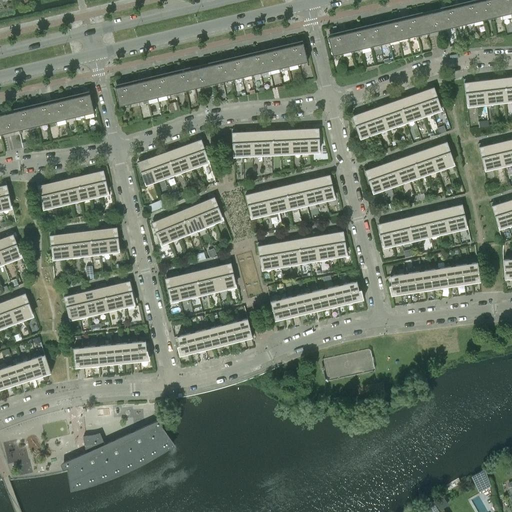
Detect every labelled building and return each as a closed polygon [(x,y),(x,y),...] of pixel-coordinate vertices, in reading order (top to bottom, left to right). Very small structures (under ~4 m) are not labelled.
[(511,0),(462,0),(463,2),(454,4),(454,1),(444,3),(445,6),(440,7),(440,10),(423,14),(422,12),(417,13),(416,9),(406,12),(407,15),(403,16),(398,17),(397,14),(388,16),(388,20),(384,21),(379,22),(379,18),(369,21),(370,24),(365,25),(361,26),(360,23),(350,25),(351,28),(342,31),(341,27),(332,29),(332,33),(327,34),(328,37),(332,55),(511,12),(511,0)] [(174,67),(175,70),(166,72),(165,69),(156,71),(156,75),(147,77),(147,73),(137,76),(138,79),(129,81),(128,78),(118,80),(119,83),(114,85),(119,106),(307,61),(302,40),(297,41),(296,38),(287,40),(287,44),(278,46),(278,42),(268,45),(269,48),(260,50),(259,47),(249,49),(250,52),(246,53),(241,55),(240,51),(231,53),(231,57),(222,59),(222,56),(212,58),(213,61),(208,62),(208,65),(190,69),(190,67),(185,68),(184,64),(174,67)] [(497,75),(497,78),(493,79),(495,101),(505,99),(502,74),(497,75)] [(511,79),(511,77),(507,77),(507,74),(502,74),(505,99),(511,98),(511,79)] [(493,79),(488,79),(488,76),(483,77),(486,102),(495,101),(493,79)] [(478,77),(478,81),(473,81),(474,84),(476,103),(486,102),(483,77),(478,77)] [(476,103),(474,84),(473,81),(469,82),(468,78),(463,79),(466,104),(476,103)] [(427,85),(428,89),(424,90),(425,92),(431,111),(441,107),(432,83),(427,85)] [(14,111),(2,114),(0,114),(0,134),(94,112),(89,91),(84,92),(83,88),(73,91),(74,94),(65,96),(64,93),(55,95),(56,99),(46,101),(46,97),(36,100),(37,103),(28,105),(27,102),(17,104),(18,107),(13,109),(14,111)] [(431,111),(425,92),(424,90),(420,92),(419,88),(414,90),(422,114),(431,111)] [(422,114),(414,90),(409,92),(410,95),(406,96),(413,117),(422,114)] [(413,117),(406,96),(402,98),(400,95),(396,96),(404,120),(413,117)] [(404,120),(396,96),(391,98),(392,101),(388,103),(389,105),(395,124),(404,120)] [(395,124),(389,105),(388,103),(384,104),(382,101),(378,103),(386,127),(395,124)] [(373,104),(374,108),(370,109),(371,112),(377,130),(386,127),(378,103),(373,104)] [(377,130),(371,112),(370,109),(365,111),(364,107),(360,109),(368,133),(377,130)] [(355,111),(356,114),(351,116),(358,136),(368,133),(360,109),(355,111)] [(294,125),(289,126),(290,151),(300,151),(299,129),(294,129),(294,125)] [(303,125),(304,128),(299,129),(300,151),(310,150),(308,125),(303,125)] [(313,125),(308,125),(310,150),(319,150),(319,128),(314,128),(313,125)] [(275,126),(270,127),(271,152),(281,152),(280,130),(275,130),(275,126)] [(284,129),(280,130),(281,152),(290,151),(289,126),(284,126),(284,129)] [(256,127),(251,128),(252,153),(262,153),(261,131),(256,131),(256,127)] [(265,130),(261,131),(262,153),(271,152),(270,127),(265,127),(265,130)] [(241,132),(237,132),(237,128),(231,129),(232,154),(243,153),(241,132)] [(246,128),(246,131),(241,132),(243,153),(252,153),(251,128),(246,128)] [(195,137),(196,141),(191,142),(199,163),(208,159),(200,136),(195,137)] [(454,162),(445,138),(440,140),(441,143),(437,145),(438,147),(444,165),(454,162)] [(507,140),(502,141),(502,138),(497,139),(503,164),(511,161),(507,142),(507,140)] [(492,140),(493,143),(488,144),(489,147),(493,166),(503,164),(497,139),(492,140)] [(191,142),(187,144),(186,141),(181,142),(190,166),(199,163),(191,142)] [(190,166),(181,142),(177,144),(178,147),(173,149),(181,169),(190,166)] [(493,166),(489,147),(488,144),(484,146),(483,142),(478,143),(483,168),(493,166)] [(444,165),(438,147),(437,145),(433,146),(431,143),(427,145),(435,168),(444,165)] [(422,146),(423,149),(419,151),(420,153),(426,172),(435,168),(427,145),(422,146)] [(173,149),(169,150),(168,147),(163,149),(172,173),(181,169),(173,149)] [(159,150),(160,154),(155,155),(163,176),(172,173),(163,149),(159,150)] [(426,172),(420,153),(419,151),(415,153),(413,149),(409,151),(417,175),(426,172)] [(417,175),(409,151),(404,153),(405,156),(401,157),(408,178),(417,175)] [(155,155),(151,157),(150,154),(145,155),(154,179),(163,176),(155,155)] [(140,157),(142,160),(137,162),(144,183),(154,179),(145,155),(140,157)] [(401,157),(396,159),(395,156),(391,157),(399,181),(408,178),(401,157)] [(399,181),(391,157),(386,159),(387,162),(383,164),(383,166),(390,184),(399,181)] [(383,164),(378,165),(377,162),(372,164),(381,188),(390,184),(383,166),(383,164)] [(381,188),(372,164),(368,165),(369,168),(364,170),(371,191),(381,188)] [(103,170),(98,171),(98,168),(93,169),(99,193),(108,191),(103,170)] [(99,193),(93,169),(88,170),(89,173),(84,174),(89,196),(99,193)] [(84,174),(80,175),(79,172),(74,173),(80,198),(89,196),(84,174)] [(330,174),(325,175),(324,172),(319,173),(325,198),(335,196),(330,177),(330,174)] [(80,198),(74,173),(69,174),(70,178),(66,179),(71,200),(80,198)] [(325,198),(319,173),(314,174),(315,178),(311,179),(316,200),(325,198)] [(66,179),(61,180),(60,176),(55,177),(61,202),(71,200),(66,179)] [(305,176),(300,178),(306,202),(316,200),(311,179),(306,180),(305,176)] [(51,179),(51,182),(47,183),(52,204),(61,202),(55,177),(51,179)] [(306,202),(300,178),(296,179),(296,182),(292,183),(297,205),(306,202)] [(1,182),(1,185),(0,185),(0,199),(2,208),(12,205),(6,181),(1,182)] [(47,183),(42,184),(42,181),(36,182),(42,207),(52,204),(47,183)] [(292,183),(287,184),(287,181),(282,182),(288,207),(297,205),(292,183)] [(277,183),(278,187),(273,188),(278,209),(288,207),(282,182),(277,183)] [(273,188),(269,189),(268,185),(263,186),(269,211),(278,209),(273,188)] [(269,211),(263,186),(258,188),(259,191),(254,192),(260,213),(269,211)] [(260,213),(254,192),(250,193),(249,190),(244,191),(250,216),(260,213)] [(208,195),(209,198),(205,200),(206,203),(213,221),(222,217),(213,193),(208,195)] [(511,221),(511,207),(509,196),(504,198),(505,201),(501,203),(507,223),(511,221)] [(147,204),(150,211),(164,205),(161,199),(147,204)] [(213,221),(206,203),(205,200),(201,202),(199,199),(195,201),(204,224),(213,221)] [(461,200),(456,202),(457,205),(452,206),(457,227),(467,225),(461,200)] [(204,224),(195,201),(190,203),(191,206),(187,208),(195,228),(204,224)] [(501,203),(496,204),(495,201),(490,202),(497,227),(507,223),(501,203)] [(452,206),(448,207),(447,204),(442,205),(448,230),(457,227),(452,206)] [(438,209),(433,211),(434,213),(438,232),(448,230),(442,205),(437,206),(438,209)] [(187,208),(183,209),(181,206),(177,208),(187,231),(195,228),(187,208)] [(187,231),(177,208),(172,210),(174,213),(169,215),(178,235),(187,231)] [(433,211),(429,212),(428,208),(423,209),(429,234),(438,232),(434,213),(433,211)] [(423,209),(418,210),(419,214),(415,215),(420,236),(429,234),(423,209)] [(178,235),(169,215),(165,217),(164,213),(159,215),(169,239),(178,235)] [(415,215),(410,216),(409,213),(405,214),(410,238),(420,236),(415,215)] [(410,238),(405,214),(400,215),(400,218),(396,219),(401,241),(410,238)] [(154,217),(156,220),(151,222),(159,243),(169,239),(159,215),(154,217)] [(396,219),(392,220),(391,217),(386,218),(392,243),(401,241),(396,219)] [(377,224),(377,226),(382,245),(392,243),(386,218),(381,219),(382,223),(377,224)] [(111,224),(106,225),(109,250),(119,248),(117,227),(112,227),(111,224)] [(101,225),(102,229),(97,229),(100,251),(109,250),(106,225),(101,225)] [(100,251),(97,229),(93,230),(92,226),(87,227),(90,252),(100,251)] [(82,227),(83,231),(78,231),(81,253),(90,252),(87,227),(82,227)] [(337,228),(332,229),(337,254),(347,252),(343,231),(338,232),(337,228)] [(63,230),(64,233),(59,234),(62,256),(71,254),(68,229),(63,230)] [(73,229),(68,229),(71,254),(81,253),(78,231),(74,232),(73,229)] [(328,230),(328,233),(324,234),(327,256),(337,254),(332,229),(328,230)] [(7,232),(8,236),(4,237),(5,240),(11,258),(21,254),(12,230),(7,232)] [(59,234),(55,234),(54,231),(49,232),(52,257),(62,256),(59,234)] [(324,234),(319,235),(318,231),(314,232),(318,257),(327,256),(324,234)] [(309,233),(309,237),(305,237),(308,259),(318,257),(314,232),(309,233)] [(305,237),(300,238),(300,235),(295,236),(299,261),(308,259),(305,237)] [(290,240),(286,241),(290,262),(299,261),(295,236),(290,236),(290,240)] [(11,258),(5,240),(4,237),(0,238),(0,254),(3,261),(11,258)] [(286,241),(281,241),(281,238),(276,239),(280,264),(290,262),(286,241)] [(280,264),(276,239),(271,240),(271,243),(267,244),(271,266),(280,264)] [(267,244),(262,245),(262,241),(256,242),(261,267),(271,266),(267,244)] [(203,251),(196,253),(198,260),(205,258),(203,251)] [(511,269),(511,258),(503,259),(504,279),(511,278),(511,269)] [(225,260),(225,264),(221,265),(226,286),(236,284),(230,259),(225,260)] [(221,265),(216,266),(216,262),(211,264),(217,288),(226,286),(221,265)] [(477,262),(469,263),(471,282),(480,280),(477,262)] [(469,263),(461,264),(464,283),(471,282),(469,263)] [(217,288),(211,264),(206,265),(207,268),(202,269),(207,290),(217,288)] [(461,264),(453,266),(456,284),(464,283),(461,264)] [(453,266),(445,267),(448,285),(456,284),(453,266)] [(202,269),(198,270),(197,267),(192,268),(198,293),(207,290),(202,269)] [(445,267),(437,268),(440,287),(448,285),(445,267)] [(187,269),(188,272),(184,274),(189,295),(198,293),(192,268),(187,269)] [(437,268),(429,269),(432,288),(440,287),(437,268)] [(429,269),(421,270),(424,289),(432,288),(429,269)] [(421,270),(413,272),(416,290),(424,289),(421,270)] [(184,274),(179,275),(178,271),(173,272),(179,297),(189,295),(184,274)] [(164,278),(165,280),(169,299),(179,297),(173,272),(169,274),(169,277),(164,278)] [(413,272),(405,273),(408,292),(416,290),(413,272)] [(405,273),(397,274),(400,293),(408,292),(405,273)] [(397,274),(389,275),(392,294),(400,293),(397,274)] [(130,280),(125,282),(124,278),(119,279),(125,304),(135,302),(130,280)] [(114,280),(115,284),(110,285),(116,306),(125,304),(119,279),(114,280)] [(359,290),(356,280),(348,282),(353,301),(361,299),(361,300),(363,299),(361,289),(359,290)] [(348,282),(341,284),(345,303),(353,301),(348,282)] [(110,285),(106,286),(105,283),(100,284),(106,308),(116,306),(110,285)] [(96,285),(96,288),(92,289),(97,311),(106,308),(100,284),(96,285)] [(341,284),(333,286),(337,305),(345,303),(341,284)] [(333,286),(325,288),(329,306),(337,305),(333,286)] [(92,289),(87,290),(86,287),(82,288),(88,313),(97,311),(92,289)] [(77,289),(78,293),(73,294),(78,315),(88,313),(82,288),(77,289)] [(325,288),(317,290),(322,308),(329,306),(325,288)] [(19,291),(20,295),(16,296),(24,317),(33,313),(24,289),(19,291)] [(317,290),(309,292),(314,310),(322,308),(317,290)] [(73,294),(69,295),(68,291),(63,293),(68,317),(78,315),(73,294)] [(309,292),(302,293),(306,312),(314,310),(309,292)] [(302,293),(294,295),(298,314),(306,312),(302,293)] [(16,296),(12,298),(10,295),(6,296),(15,320),(24,317),(16,296)] [(294,295),(286,297),(290,316),(298,314),(294,295)] [(15,320),(6,296),(1,298),(2,301),(0,302),(0,308),(6,324),(15,320)] [(286,297),(278,299),(283,318),(290,316),(286,297)] [(278,299),(270,301),(274,320),(283,318),(278,299)] [(247,318),(239,320),(244,338),(252,336),(247,318)] [(239,320),(231,322),(236,340),(244,338),(239,320)] [(231,322),(224,324),(228,342),(236,340),(231,322)] [(224,324),(216,326),(220,344),(228,342),(224,324)] [(216,326),(208,328),(213,346),(220,344),(216,326)] [(197,350),(193,332),(191,328),(184,330),(185,334),(189,352),(197,350)] [(208,328),(200,330),(205,348),(213,346),(208,328)] [(205,348),(200,330),(193,332),(197,350),(205,348)] [(189,352),(185,334),(177,336),(179,345),(177,346),(179,356),(181,355),(181,354),(189,352)] [(145,340),(137,341),(139,360),(147,359),(148,360),(150,360),(147,350),(146,350),(145,340)] [(137,341),(129,342),(131,361),(139,360),(137,341)] [(129,342),(121,343),(123,362),(131,361),(129,342)] [(121,343),(113,344),(115,362),(123,362),(121,343)] [(105,344),(97,345),(99,364),(107,363),(105,344)] [(113,344),(105,344),(107,363),(115,362),(113,344)] [(97,345),(89,346),(91,365),(99,364),(97,345)] [(89,346),(81,347),(83,366),(91,365),(89,346)] [(81,347),(73,348),(75,367),(83,366),(81,347)] [(45,354),(37,357),(42,375),(51,372),(45,354)] [(37,357),(29,359),(35,377),(42,375),(37,357)] [(29,359),(21,361),(27,380),(35,377),(29,359)] [(21,361),(14,364),(20,382),(27,380),(21,361)] [(14,364),(6,366),(12,384),(20,382),(14,364)] [(6,366),(0,368),(0,373),(4,387),(12,384),(6,366)] [(105,444),(100,433),(98,433),(96,434),(93,435),(90,435),(86,436),(84,436),(83,436),(85,452),(63,462),(66,468),(67,468),(68,471),(67,472),(70,489),(86,484),(99,480),(112,475),(124,470),(137,464),(149,458),(161,451),(173,443),(165,431),(161,426),(162,425),(161,419),(105,444)] [(484,468),(471,475),(479,491),(492,484),(484,468)] [(438,511),(433,503),(424,508),(426,511),(438,511)]
